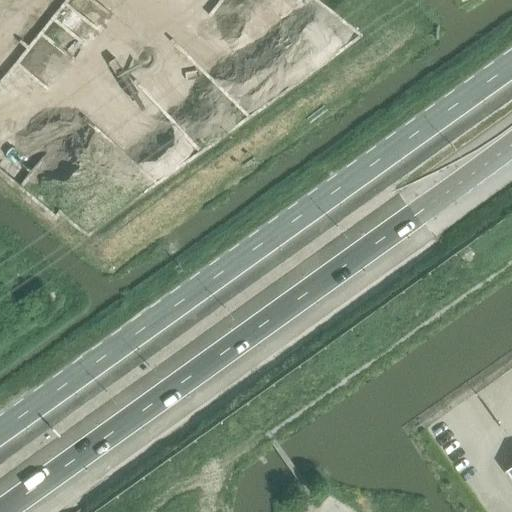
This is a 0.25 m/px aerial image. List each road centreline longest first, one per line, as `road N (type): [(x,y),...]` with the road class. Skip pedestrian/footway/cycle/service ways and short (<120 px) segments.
road 1 (primary): [(1,511),(511,142)]
road 2 (primary): [(511,65),(0,432)]
